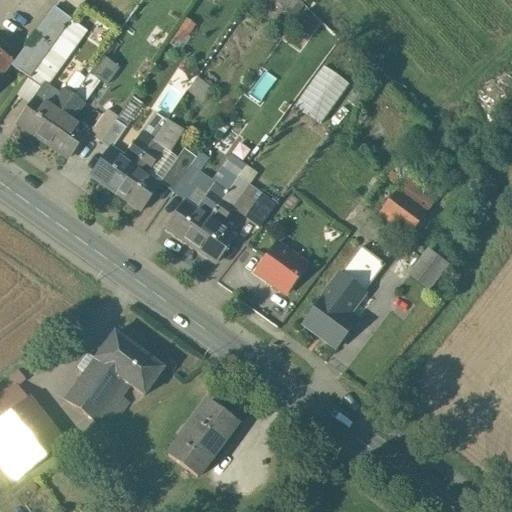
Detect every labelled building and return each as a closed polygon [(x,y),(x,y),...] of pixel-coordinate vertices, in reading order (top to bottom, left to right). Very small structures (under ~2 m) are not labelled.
[(103,0),(109,3),(101,16),(122,28),(137,2),(132,0),(103,0)] [(271,0),(287,15),(301,0),(300,0),(271,0)] [(69,19),(52,4),(11,62),(26,75),(69,19)] [(84,30),(69,19),(26,75),(41,86),(84,30)] [(0,77),(11,62),(0,53),(0,77)] [(297,100),(320,118),(345,86),(322,68),(297,100)] [(194,78),(186,92),(201,100),(208,86),(194,78)] [(53,95),(41,86),(13,122),(39,141),(58,114),(71,94),(61,86),(53,95)] [(58,114),(69,121),(82,102),(71,94),(58,114)] [(117,117),(105,109),(87,134),(99,142),(114,121),(117,117)] [(69,121),(58,114),(39,141),(64,158),(83,131),(69,121)] [(125,129),(114,121),(99,142),(107,148),(110,149),(125,129)] [(110,149),(107,148),(88,175),(115,193),(146,147),(135,139),(122,158),(110,149)] [(156,155),(146,147),(115,193),(139,211),(157,183),(144,173),(156,155)] [(182,147),(157,183),(171,192),(196,157),(182,147)] [(396,186),(394,189),(425,212),(438,195),(396,163),(385,177),(396,186)] [(221,169),(205,187),(216,196),(232,178),(221,169)] [(425,212),(394,189),(375,213),(406,237),(425,212)] [(209,192),(197,210),(208,218),(220,200),(209,192)] [(197,210),(183,200),(163,227),(188,245),(208,218),(197,210)] [(231,208),(220,200),(208,218),(218,225),(231,208)] [(218,225),(208,218),(188,245),(213,263),(233,236),(218,225)] [(306,265),(274,242),(253,272),(285,295),(306,265)] [(359,244),(337,272),(363,291),(384,264),(359,244)] [(448,264),(425,246),(403,275),(426,293),(448,264)] [(363,291),(337,272),(300,323),(335,349),(356,321),(346,313),(363,291)] [(74,366),(82,373),(62,398),(105,431),(128,401),(115,392),(123,382),(142,395),(163,368),(114,331),(93,358),(85,352),(74,366)] [(13,382),(0,392),(0,461),(14,479),(60,442),(13,382)] [(236,422),(205,399),(163,456),(194,478),(236,422)] [(126,459),(114,435),(92,461),(110,477),(126,459)]
